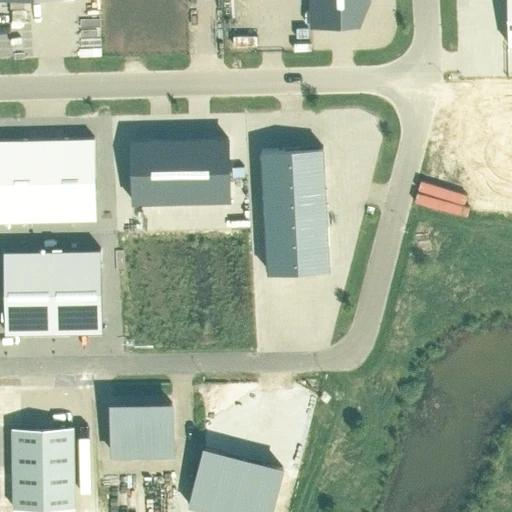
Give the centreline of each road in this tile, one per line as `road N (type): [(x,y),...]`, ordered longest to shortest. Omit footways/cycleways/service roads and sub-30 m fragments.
road 1 (unclassified): [(0,88),(425,75)]
road 2 (unclassified): [(355,352),(331,360),(1,368)]
road 3 (unclassified): [(425,75),(355,352)]
road 4 (residential): [(355,352),(308,511)]
